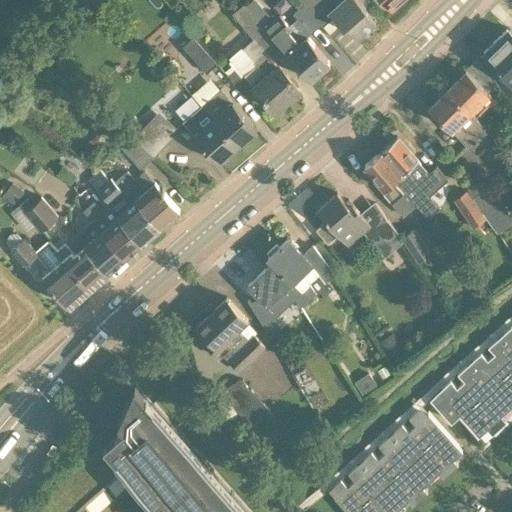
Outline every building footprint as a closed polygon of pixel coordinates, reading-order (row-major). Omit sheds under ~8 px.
[(366,9),(357,0),(299,0),(307,8),(320,22),(330,13),(343,28),(346,26),(346,27),(357,39),(374,23),(363,11),(366,9)] [(249,10),(254,16),(262,9),(257,3),(249,10)] [(254,16),(249,10),(243,4),(231,14),(252,39),(241,49),(255,65),(243,76),(253,88),(254,87),(275,111),(299,90),(278,66),(272,60),(283,51),(284,52),(285,52),(265,29),(254,16)] [(296,17),(310,33),(321,23),(320,22),(307,8),(296,17)] [(292,29),(280,16),(265,29),(285,52),(310,80),(330,63),(307,36),(299,43),(289,32),(292,29)] [(203,38),(209,32),(202,25),(196,30),(203,38)] [(511,35),(506,30),(483,53),(503,73),(511,64),(511,35)] [(216,60),(193,33),(182,43),(205,70),(216,60)] [(465,70),(446,89),(475,118),(494,99),(465,70)] [(221,89),(201,106),(236,146),(256,128),(221,89)] [(475,118),(446,89),(429,106),(469,147),(487,130),(475,118)] [(236,146),(201,106),(182,123),(217,162),(236,146)] [(132,139),(152,158),(172,138),(169,135),(152,119),(132,139)] [(119,147),(140,170),(152,158),(132,139),(130,137),(119,147)] [(397,137),(380,152),(401,175),(394,180),(405,193),(404,195),(413,206),(416,204),(428,220),(430,218),(431,219),(433,217),(421,202),(422,201),(411,188),(414,185),(426,198),(447,180),(436,167),(428,173),(397,137)] [(401,175),(380,152),(364,166),(383,188),(383,195),(402,218),(415,207),(428,222),(431,219),(430,218),(428,220),(416,204),(413,206),(404,195),(405,193),(394,180),(401,175)] [(106,204),(109,208),(117,217),(120,215),(143,242),(161,227),(137,198),(131,203),(114,183),(110,178),(108,180),(100,171),(89,182),(107,203),(106,204)] [(134,179),(127,171),(114,183),(131,203),(137,198),(161,227),(180,211),(163,191),(164,190),(162,188),(161,189),(155,182),(154,183),(144,171),(134,179)] [(511,223),(511,221),(484,178),(465,191),(485,220),(496,234),(511,223)] [(452,201),(472,228),(485,220),(465,191),(452,201)] [(338,235),(347,246),(363,233),(384,257),(402,242),(399,237),(400,236),(388,222),(376,232),(352,204),(349,207),(337,193),(317,210),(326,220),(315,230),(328,244),(338,235)] [(24,212),(33,204),(27,197),(18,205),(24,212)] [(42,197),(33,204),(24,212),(23,212),(40,232),(58,216),(42,197)] [(93,201),(83,210),(92,220),(124,259),(143,242),(120,215),(117,217),(109,208),(106,210),(104,207),(101,210),(93,201)] [(124,259),(92,220),(91,221),(82,228),(83,229),(74,237),(82,247),(83,248),(85,247),(107,274),(124,259)] [(414,228),(400,237),(417,263),(431,253),(414,228)] [(67,255),(63,259),(50,270),(23,238),(10,250),(38,282),(43,277),(69,306),(91,287),(77,271),(79,269),(67,255)] [(268,258),(272,262),(300,292),(293,298),(298,307),(313,293),(308,284),(317,275),(324,283),(334,275),(313,247),(313,246),(303,256),(287,240),(268,258)] [(56,251),(63,259),(67,255),(79,269),(77,271),(91,287),(106,274),(107,274),(85,247),(83,248),(82,247),(74,254),(65,244),(56,251)] [(272,262),(248,286),(256,294),(248,301),(271,337),(280,331),(272,318),(293,298),(300,292),(272,262)] [(489,295),(481,285),(471,293),(479,303),(489,295)] [(238,371),(264,346),(253,335),(256,332),(245,321),(247,319),(227,297),(196,327),(207,339),(203,343),(218,358),(221,354),(228,362),(229,362),(238,371)] [(479,366),(472,373),(465,366),(457,373),(464,380),(457,387),(450,379),(442,387),(448,394),(436,405),(451,422),(459,414),(478,435),(511,405),(511,325),(511,324),(503,332),(509,339),(502,345),(496,338),(488,346),(494,353),(487,359),(481,352),(472,359),(479,366)] [(271,339),(263,331),(258,336),(266,344),(271,339)] [(403,349),(392,332),(379,341),(390,358),(403,349)] [(390,373),(385,366),(377,371),(382,379),(390,373)] [(377,384),(369,373),(354,383),(362,394),(377,384)] [(250,389),(248,390),(242,380),(238,380),(223,389),(237,412),(251,427),(252,426),(257,429),(263,423),(259,419),(269,410),(250,389)] [(75,511),(249,511),(134,384),(117,422),(123,427),(104,444),(164,511),(88,511),(82,506),(75,511)] [(237,412),(223,389),(213,396),(217,403),(226,419),(229,417),(237,412)] [(428,413),(424,416),(417,409),(409,417),(415,424),(408,430),(402,423),(394,430),(400,437),(393,444),(386,437),(378,444),(385,451),(378,457),(371,450),(363,458),(369,465),(362,471),(356,464),(348,472),(354,479),(347,485),(341,478),(332,485),(339,493),(335,496),(349,511),(393,511),(462,450),(428,413)]
